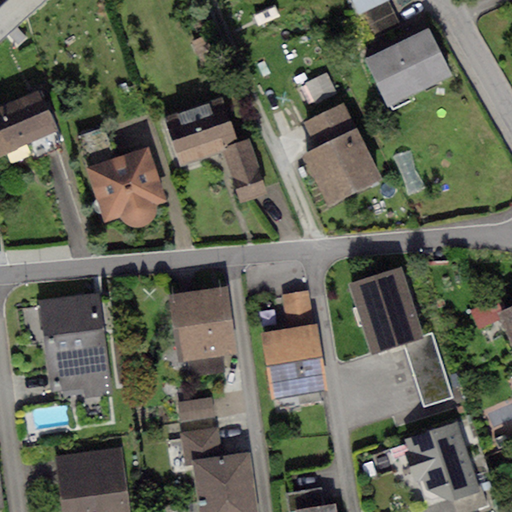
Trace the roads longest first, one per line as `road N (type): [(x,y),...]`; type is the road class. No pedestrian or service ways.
road 1 (residential): [(313,250),(353,511)]
road 2 (residential): [(231,257),(266,511)]
road 3 (residential): [(231,257),(0,277)]
road 4 (residential): [(511,226),(313,250)]
road 5 (residential): [(0,375),(17,511)]
road 6 (residential): [(444,0),(511,116)]
